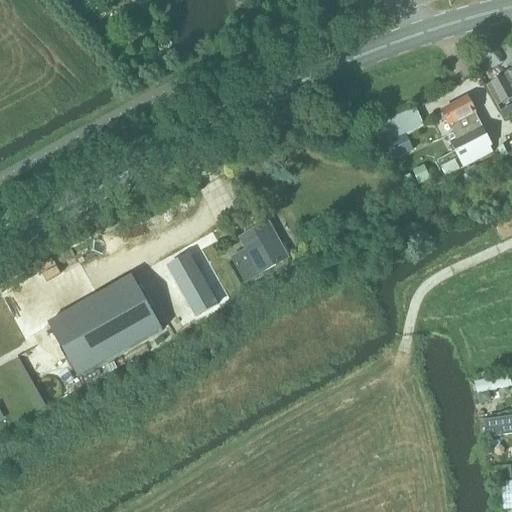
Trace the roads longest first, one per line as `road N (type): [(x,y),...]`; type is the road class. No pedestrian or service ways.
road 1 (track): [(138,511),(402,354),(424,288),(511,243)]
road 2 (secondary): [(511,8),(386,46),(151,161)]
road 3 (secondary): [(0,244),(151,161)]
